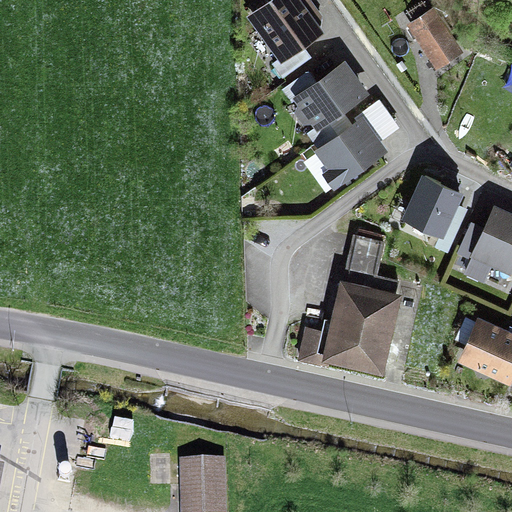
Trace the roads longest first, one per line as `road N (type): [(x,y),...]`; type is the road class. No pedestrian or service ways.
road 1 (residential): [(267,379),(281,259),(300,236),(425,151),(511,191)]
road 2 (tertiary): [(267,379),(511,434)]
road 3 (tertiary): [(50,337),(267,379)]
